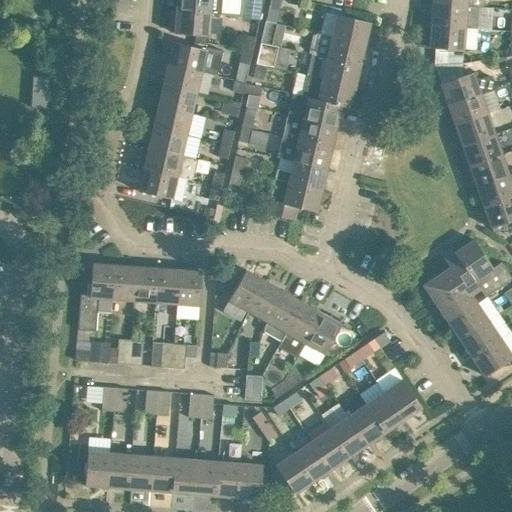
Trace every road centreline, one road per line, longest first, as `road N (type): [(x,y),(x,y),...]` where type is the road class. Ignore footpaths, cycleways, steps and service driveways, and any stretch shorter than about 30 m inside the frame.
road 1 (residential): [(326,266),(277,252),(122,239),(94,198),(138,0)]
road 2 (residential): [(4,511),(23,245),(0,217)]
road 3 (residential): [(326,266),(356,132),(370,125),(403,0)]
road 4 (residential): [(478,431),(400,314),(326,266)]
road 5 (residential): [(478,431),(360,511)]
road 6 (unknown): [(199,381),(59,378)]
